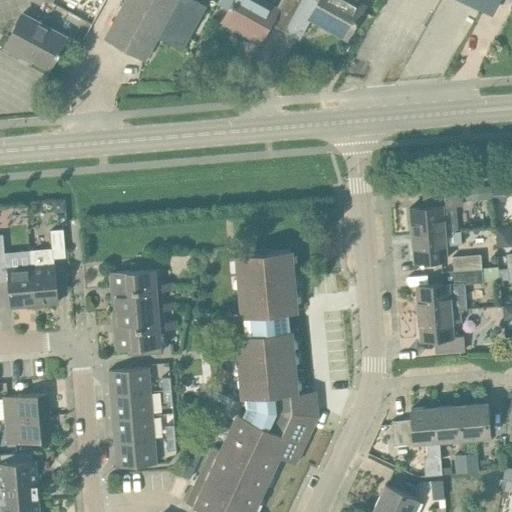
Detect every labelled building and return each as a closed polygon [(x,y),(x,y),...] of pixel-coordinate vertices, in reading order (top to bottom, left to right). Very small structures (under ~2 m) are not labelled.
[(124,0),(105,37),(145,58),(157,36),(182,50),(206,6),(196,0),(124,0)] [(283,29),(298,0),(280,0),(277,7),(264,0),(231,0),(221,20),(260,42),(270,22),(283,29)] [(298,0),(283,29),(299,37),(309,19),(347,39),(365,5),(356,0),(298,0)] [(469,0),(491,12),(497,0),(469,0)] [(22,12),(3,47),(20,56),(21,54),(48,69),(66,36),(22,12)] [(477,186),(478,198),(491,197),(490,185),(477,186)] [(506,200),(505,187),(492,188),(494,202),(495,202),(506,200)] [(412,234),(457,230),(456,204),(462,204),(461,188),(422,190),(423,206),(409,207),(412,234)] [(30,249),(35,304),(58,302),(54,263),(53,263),(53,257),(65,256),(63,229),(50,230),(51,247),(30,249)] [(460,230),(457,230),(412,234),(414,261),(447,258),(446,244),(461,243),(460,230)] [(30,265),(8,267),(11,306),(35,304),(30,249),(29,249),(30,265)] [(251,511),(279,455),(295,463),(313,426),(318,415),(316,400),(298,402),(291,329),(285,330),(283,312),(296,311),(290,249),(236,254),(242,316),(245,316),(246,334),(236,335),(242,397),(246,397),(247,404),(242,414),(237,411),(220,448),(213,445),(186,502),(207,511),(251,511)] [(498,266),(498,267),(498,266),(481,267),(480,253),(452,256),(453,270),(498,266)] [(154,267),(154,259),(130,261),(131,269),(109,271),(116,348),(126,347),(127,355),(161,352),(161,344),(165,344),(164,329),(177,328),(176,320),(164,321),(163,310),(176,309),(175,301),(162,302),(161,290),(174,289),(173,282),(160,283),(159,267),(154,267)] [(511,280),(511,265),(507,266),(498,267),(499,279),(508,279),(508,281),(511,280)] [(416,285),(418,312),(466,308),(464,283),(482,282),(482,281),(499,280),(499,279),(498,267),(498,266),(453,270),(441,271),(442,283),(416,285)] [(453,335),(452,322),(461,321),(460,309),(466,308),(418,312),(420,339),(435,338),(436,352),(463,350),(462,334),(453,335)] [(111,394),(150,391),(148,366),(109,369),(111,394)] [(162,390),(171,389),(170,376),(161,377),(162,390)] [(171,389),(162,390),(163,402),(172,401),(171,389)] [(111,394),(113,418),(152,414),(150,391),(111,394)] [(5,419),(49,416),(47,392),(3,396),(5,419)] [(461,404),(464,438),(490,435),(487,402),(461,404)] [(464,438),(461,404),(437,406),(440,440),(464,438)] [(394,444),(426,441),(427,455),(423,460),(424,475),(442,474),(439,440),(440,440),(437,406),(411,408),(411,418),(392,420),(394,444)] [(113,418),(115,441),(154,438),(152,414),(113,418)] [(51,439),(49,416),(5,419),(7,443),(51,439)] [(166,437),(175,437),(174,424),(165,425),(166,437)] [(175,437),(166,437),(167,449),(176,449),(175,437)] [(154,438),(115,441),(117,466),(156,463),(154,438)] [(0,481),(36,478),(35,459),(26,460),(25,452),(0,453),(0,481)] [(465,453),(467,471),(479,470),(477,452),(465,453)] [(467,471),(465,453),(454,454),(456,472),(467,471)] [(503,478),(511,479),(511,467),(505,466),(503,478)] [(0,502),(38,498),(36,478),(0,481),(0,502)] [(511,479),(503,478),(501,489),(511,490),(511,479)] [(439,507),(436,507),(436,511),(445,511),(445,507),(443,479),(431,480),(433,498),(439,498),(439,507)] [(385,483),(374,506),(386,511),(409,511),(416,498),(385,483)] [(39,511),(38,498),(0,502),(0,511),(39,511)]
